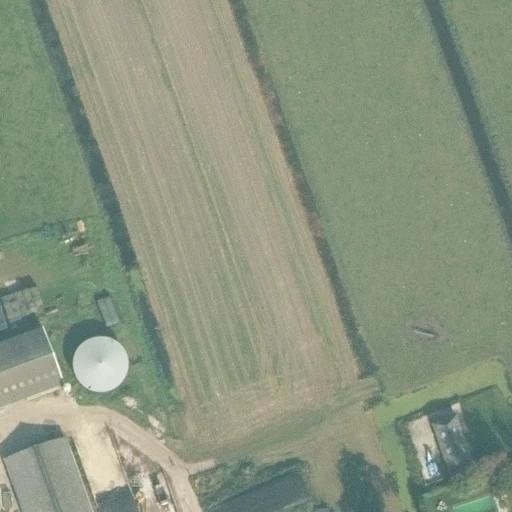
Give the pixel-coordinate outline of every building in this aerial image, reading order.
[(0,408),(62,386),(42,333),(0,348),(0,408)] [(87,334),(68,378),(114,397),(133,354),(87,334)] [(448,474),(473,464),(455,417),(431,426),(448,474)] [(4,460),(22,511),(90,511),(64,439),(4,460)] [(452,485),(477,476),(473,464),(448,474),(452,485)]
